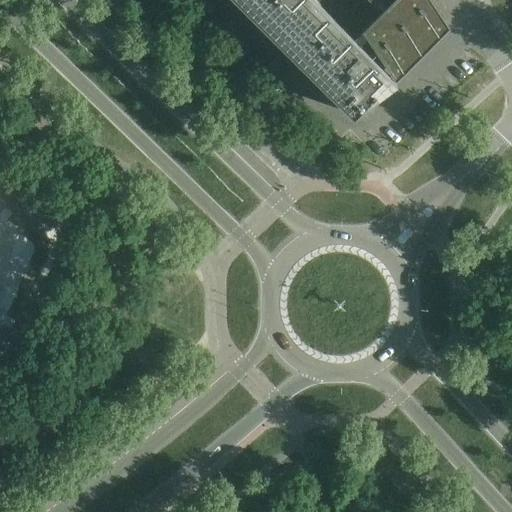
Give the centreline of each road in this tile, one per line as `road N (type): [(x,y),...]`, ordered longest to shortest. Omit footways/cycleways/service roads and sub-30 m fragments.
road 1 (secondary): [(0,6),(274,276)]
road 2 (residential): [(213,0),(348,132),(469,17)]
road 3 (secondary): [(319,237),(63,0)]
road 4 (tertiary): [(274,333),(138,459),(57,511)]
road 5 (tertiary): [(141,511),(315,371)]
road 6 (secondary): [(367,368),(504,511)]
road 7 (secondary): [(511,448),(404,328)]
